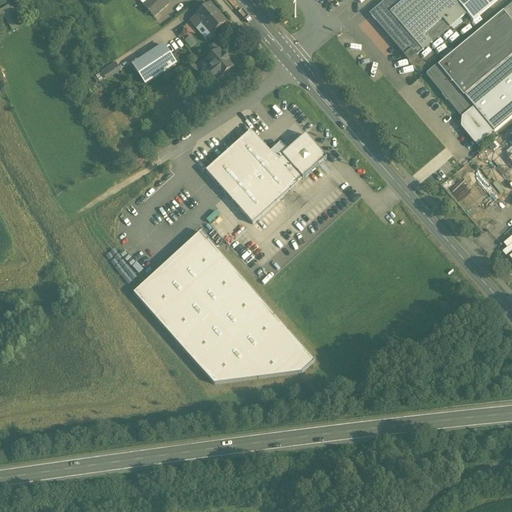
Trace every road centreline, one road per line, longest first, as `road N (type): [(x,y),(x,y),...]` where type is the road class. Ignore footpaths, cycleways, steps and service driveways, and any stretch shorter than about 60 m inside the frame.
road 1 (primary): [(511,417),(0,480)]
road 2 (tertiary): [(511,314),(237,0)]
